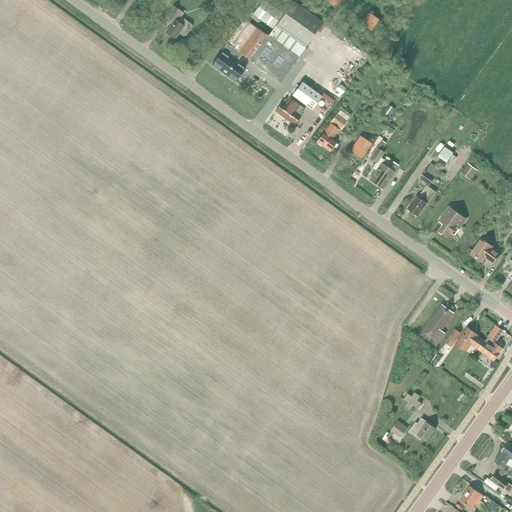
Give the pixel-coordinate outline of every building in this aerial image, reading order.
[(263,0),(262,0),(252,15),(272,29),(283,14),(263,0)] [(325,0),(335,8),(341,0),(325,0)] [(269,37),(297,57),(304,48),(322,22),(292,1),(268,36),(269,37)] [(168,5),(160,17),(171,25),(165,33),(174,40),(178,34),(182,37),(185,36),(191,29),(190,26),(179,18),(182,15),(168,5)] [(368,13),(360,24),(371,32),(379,21),(368,13)] [(226,44),(227,45),(240,54),(280,82),(298,57),(297,57),(269,37),(268,38),(243,20),(226,44)] [(240,54),(227,45),(222,53),(221,52),(211,66),(235,83),(245,69),(234,61),(240,54)] [(302,83),(292,96),(312,110),(322,97),(302,83)] [(282,103),(276,112),(294,126),(301,117),(300,116),(305,109),(291,99),(286,105),(282,103)] [(389,106),(383,113),(389,117),(394,110),(389,106)] [(342,108),(337,114),(346,121),(351,115),(342,108)] [(337,114),(331,124),(340,130),(347,121),(346,121),(337,114)] [(330,124),(317,142),(330,152),(333,147),(336,149),(338,146),(336,144),(336,143),(332,140),(339,131),(330,124)] [(389,125),(386,129),(392,133),(395,129),(389,125)] [(364,139),(355,152),(363,158),(372,144),(364,139)] [(381,142),(369,159),(376,164),(384,153),(381,151),(385,145),(381,142)] [(470,180),(477,170),(468,163),(460,173),(470,180)] [(381,164),(370,181),(383,190),(394,173),(381,164)] [(431,164),(420,179),(429,186),(440,170),(431,164)] [(417,197),(408,209),(418,216),(427,205),(436,193),(427,187),(419,198),(417,197)] [(445,225),(440,232),(446,237),(448,235),(453,238),(454,236),(455,236),(460,230),(459,229),(466,220),(450,208),(440,221),(445,225)] [(481,239),(470,254),(483,263),(486,259),(494,264),(501,255),(493,249),(494,248),(481,239)] [(442,305),(421,335),(437,347),(446,334),(442,331),(454,314),(451,311),(453,308),(448,304),(446,308),(442,305)] [(496,327),(485,342),(479,351),(494,362),(501,352),(502,352),(503,350),(492,342),(495,337),(498,339),(503,332),(496,327)] [(479,351),(485,342),(479,338),(480,336),(468,328),(456,345),(467,353),(471,346),(479,351)] [(455,330),(445,343),(451,348),(461,334),(455,330)] [(442,358),(437,354),(431,363),(436,366),(442,358)] [(466,373),(464,377),(468,379),(482,389),(484,385),(470,376),(466,373)] [(407,394),(403,399),(408,403),(405,407),(410,411),(414,407),(418,410),(422,405),(418,402),(421,397),(415,393),(412,397),(407,394)] [(421,422),(406,442),(419,452),(434,431),(421,422)] [(397,423),(391,431),(401,438),(407,430),(397,423)] [(502,454),(495,464),(504,470),(507,466),(505,465),(510,459),(511,460),(511,446),(508,443),(501,453),(502,454)] [(511,486),(509,484),(496,474),(491,481),(505,491),(505,490),(508,492),(511,486)] [(470,487),(460,501),(470,509),(474,504),(476,506),(483,497),(470,487)]
